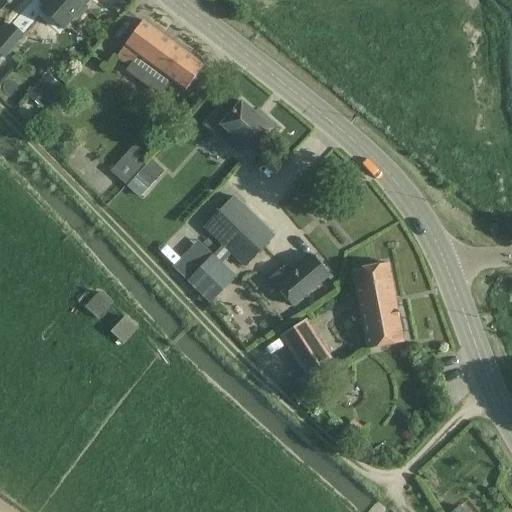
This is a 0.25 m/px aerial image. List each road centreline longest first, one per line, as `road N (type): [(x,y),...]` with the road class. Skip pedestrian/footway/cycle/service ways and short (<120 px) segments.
road 1 (track): [(0,108),(290,409),(348,459),(388,475)]
road 2 (secondary): [(443,262),(390,176),(175,0)]
road 3 (secondary): [(511,430),(443,262)]
road 4 (track): [(388,475),(411,465),(490,387)]
